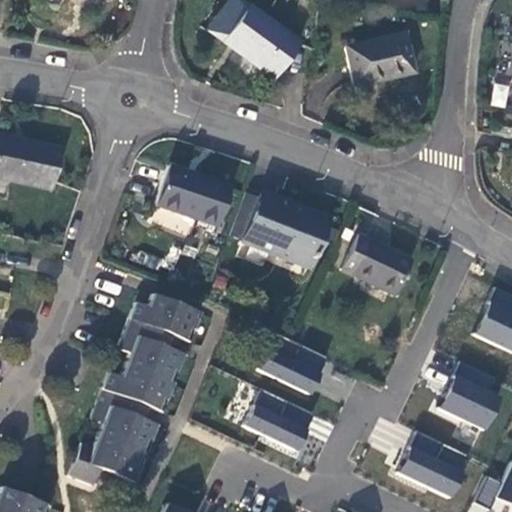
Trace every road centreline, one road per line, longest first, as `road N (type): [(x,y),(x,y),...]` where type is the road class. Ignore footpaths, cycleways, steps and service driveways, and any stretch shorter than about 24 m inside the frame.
road 1 (residential): [(134,101),(46,340),(0,410)]
road 2 (residential): [(471,233),(388,407),(362,397),(323,482)]
road 3 (tertiary): [(422,206),(292,149),(134,101)]
road 4 (residential): [(422,206),(441,147),(461,0)]
road 5 (tertiary): [(134,101),(0,75)]
